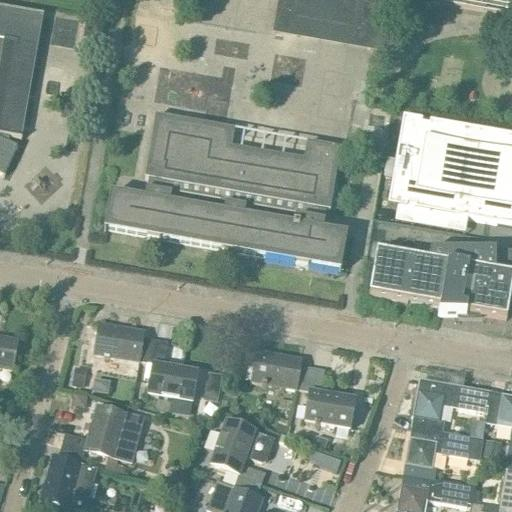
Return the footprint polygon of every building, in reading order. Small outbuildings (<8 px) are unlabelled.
[(511,0),(418,0),(418,2),(420,3),(420,1),(433,3),(441,5),(511,17),(511,0)] [(0,178),(3,180),(17,151),(8,146),(9,141),(21,143),(21,141),(23,142),(36,51),(37,51),(37,50),(36,50),(41,20),(42,21),(43,19),(0,11),(0,178)] [(85,27),(83,42),(99,45),(101,29),(85,27)] [(147,195),(145,195),(143,204),(143,206),(111,200),(111,198),(110,197),(103,235),(105,236),(105,233),(146,240),(145,243),(159,245),(159,242),(220,253),(220,256),(233,258),(234,255),(294,266),(294,269),(307,271),(308,269),(338,274),(338,276),(339,277),(346,238),(323,234),(326,214),(328,215),(340,152),(307,146),(303,163),(220,149),(223,133),(233,135),(234,134),(155,120),(155,121),(156,121),(145,181),(144,181),(144,182),(149,183),(147,195)] [(403,120),(387,208),(406,211),(407,208),(414,209),(414,213),(423,214),(451,219),(511,229),(511,204),(511,201),(511,138),(499,136),(429,124),(428,128),(421,127),(421,123),(403,120)] [(511,255),(504,254),(495,254),(429,254),(428,264),(376,255),(368,299),(439,311),(437,319),(461,319),(463,318),(464,317),(466,316),(466,314),(480,316),(480,319),(506,323),(511,287),(511,255)] [(140,366),(150,368),(154,345),(142,343),(143,337),(103,329),(101,344),(96,343),(93,359),(139,367),(140,366)] [(0,373),(11,375),(17,345),(0,341),(0,373)] [(154,345),(150,368),(151,368),(146,399),(191,408),(197,376),(163,370),(167,347),(154,345)] [(251,388),(297,396),(297,394),(308,396),(312,372),(300,370),(301,364),(261,357),(258,372),(254,371),(251,388)] [(307,402),(302,426),(349,434),(354,404),(320,397),(324,375),(312,372),(308,396),(307,402)] [(208,377),(203,403),(216,406),(221,380),(208,377)] [(486,419),(487,419),(490,397),(419,384),(411,432),(442,437),(444,426),(440,426),(442,411),(486,419)] [(486,419),(485,428),(511,433),(504,473),(511,473),(511,400),(490,397),(487,419),(486,419)] [(64,438),(61,450),(84,457),(84,456),(114,464),(130,468),(142,423),(127,419),(96,411),(87,445),(64,438)] [(224,426),(208,470),(237,481),(260,490),(264,478),(242,470),(245,462),(261,468),(265,466),(273,444),(254,437),(224,426)] [(411,432),(402,480),(434,485),(436,473),(431,472),(434,458),(479,466),(482,444),(442,437),(411,432)] [(84,457),(61,450),(58,462),(52,461),(41,500),(55,504),(54,508),(66,511),(69,511),(73,499),(85,503),(90,486),(91,487),(95,473),(82,469),(82,467),(81,467),(84,457)] [(511,511),(511,473),(505,473),(497,511),(490,511),(471,509),(470,511),(469,511),(511,511)] [(396,511),(425,511),(427,506),(433,507),(459,511),(469,511),(470,508),(472,508),(475,492),(434,485),(402,480),(396,511)] [(216,487),(206,511),(258,511),(261,503),(256,501),(260,490),(237,481),(234,491),(232,490),(231,492),(216,487)]
